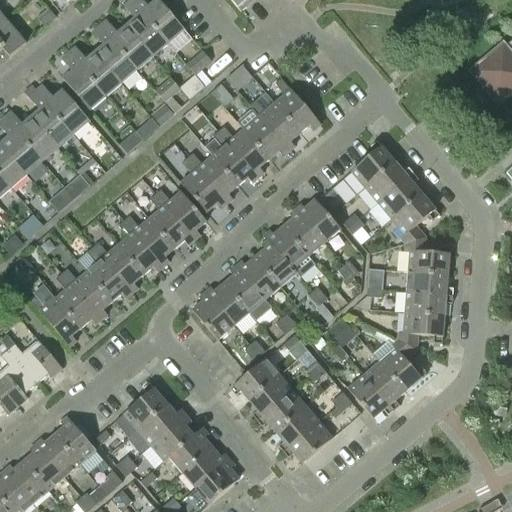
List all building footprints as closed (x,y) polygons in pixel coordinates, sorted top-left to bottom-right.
[(132,0),(130,2),(168,46),(185,32),(158,1),(149,9),(141,0),(132,0)] [(228,0),(240,14),(257,0),(228,0)] [(135,21),(126,28),(153,60),(168,46),(130,2),(123,8),(135,21)] [(45,30),(56,20),(50,13),(39,23),(45,30)] [(5,21),(0,25),(0,53),(3,51),(10,60),(26,46),(5,21)] [(107,22),(99,29),(137,73),(153,60),(126,28),(118,35),(107,22)] [(104,48),(95,55),(122,86),(137,73),(99,29),(92,35),(104,48)] [(511,43),(505,49),(503,47),(471,74),(498,106),(511,94),(511,43)] [(76,49),(68,55),(106,99),(122,86),(95,55),(87,62),(76,49)] [(211,64),(206,59),(207,59),(203,54),(186,68),(191,73),(190,73),(195,78),(201,73),(211,64)] [(90,113),(106,99),(68,55),(61,61),(72,74),(63,82),(90,113)] [(237,92),(252,79),(249,76),(242,68),(227,81),(234,89),(237,92)] [(201,73),(195,78),(205,89),(211,84),(201,73)] [(179,91),(170,80),(155,93),(165,104),(179,91)] [(285,98),(275,106),(300,136),(310,128),(314,133),(321,128),(281,81),(275,86),(285,98)] [(35,93),(73,138),(90,124),(63,93),(54,101),(43,87),(35,93)] [(221,87),(212,95),(217,101),(226,93),(221,87)] [(73,138),(35,93),(31,88),(24,94),(39,113),(31,120),(58,151),(73,138)] [(290,144),(300,136),(275,106),(265,114),(255,103),(249,108),(289,154),(295,150),(290,144)] [(161,128),(173,117),(164,107),(152,118),(161,128)] [(289,154),(249,108),(244,113),(253,124),(244,132),(269,162),(279,154),(283,159),(289,154)] [(58,151),(31,120),(23,127),(12,114),(4,120),(42,164),(58,151)] [(42,164),(4,120),(0,123),(0,129),(8,139),(0,146),(27,178),(42,164)] [(144,127),(136,134),(143,143),(151,136),(144,127)] [(224,129),(218,134),(258,181),(264,176),(259,171),(269,162),(244,132),(234,141),(224,129)] [(222,151),(212,159),(238,189),(248,181),(252,186),(258,181),(218,134),(212,139),(222,151)] [(365,191),(395,165),(377,144),(371,149),(375,154),(351,175),(365,191)] [(27,178),(0,146),(0,177),(11,191),(27,178)] [(193,156),(187,161),(227,207),(233,202),(228,197),(238,189),(212,159),(203,167),(193,156)] [(95,164),(92,160),(77,173),(80,177),(95,164)] [(221,212),(227,207),(187,161),(182,165),(191,177),(181,186),(207,216),(217,207),(221,212)] [(378,206),(413,176),(409,171),(403,175),(395,165),(365,191),(378,206)] [(391,222),(421,197),(413,187),(418,182),(413,176),(378,206),(391,222)] [(0,200),(11,191),(0,177),(0,200)] [(71,184),(64,190),(74,202),(81,196),(71,184)] [(326,206),(338,197),(332,190),(321,200),(326,206)] [(161,192),(155,197),(195,244),(200,239),(196,234),(206,225),(181,195),(170,204),(161,192)] [(49,203),(59,215),(67,209),(56,197),(49,203)] [(195,244),(155,197),(149,202),(159,213),(149,222),(175,252),(185,243),(189,249),(195,244)] [(405,246),(426,240),(416,229),(429,218),(433,223),(440,218),(421,197),(391,222),(405,238),(401,241),(405,246)] [(301,207),(295,212),(324,246),(340,232),(315,202),(304,211),(301,207)] [(309,259),(324,246),(295,212),(290,217),(293,221),(283,229),(309,259)] [(343,226),(348,232),(359,222),(354,216),(343,226)] [(129,219),(124,223),(163,270),(169,265),(165,260),(175,252),(149,222),(139,230),(129,219)] [(359,222),(348,232),(352,237),(363,228),(359,222)] [(128,240),(118,248),(144,278),(154,270),(158,275),(163,270),(124,223),(118,228),(128,240)] [(264,239),(267,243),(267,242),(293,272),(297,276),(300,280),(315,267),(309,259),(283,229),(273,237),(270,233),(264,239)] [(408,275),(448,278),(450,250),(442,250),(441,256),(424,255),(426,240),(405,246),(405,254),(410,254),(408,275)] [(265,251),(255,260),(281,290),(297,276),(293,272),(267,242),(267,243),(262,247),(265,251)] [(98,245),(93,250),(133,296),(138,292),(134,286),(144,278),(118,248),(108,256),(98,245)] [(133,296),(93,250),(87,255),(97,266),(87,274),(113,304),(122,296),(127,301),(133,296)] [(281,290),(255,260),(245,268),(242,264),(236,269),(265,303),(281,290)] [(343,268),(352,279),(358,274),(348,264),(343,268)] [(352,279),(343,268),(338,273),(347,284),(352,279)] [(271,309),(265,303),(236,269),(230,274),(234,278),(224,286),(249,316),(255,322),(271,309)] [(67,271),(62,276),(102,323),(107,318),(103,313),(113,304),(87,274),(77,283),(67,271)] [(367,284),(366,292),(381,293),(384,273),(369,271),(367,284)] [(407,295),(453,299),(453,291),(447,291),(448,278),(408,275),(407,295)] [(66,293),(56,301),(82,331),(91,323),(96,328),(102,323),(62,276),(56,281),(66,293)] [(211,290),(205,295),(234,329),(249,316),(224,286),(214,294),(211,290)] [(326,301),(317,290),(312,294),(322,305),(326,301)] [(381,293),(366,292),(366,299),(381,300),(381,293)] [(322,305),(312,294),(306,299),(316,310),(321,306),(322,305)] [(218,343),(234,329),(205,295),(199,300),(203,304),(192,313),(218,343)] [(405,316),(444,319),(445,306),(452,306),(453,299),(407,295),(405,316)] [(72,339),(82,331),(56,301),(46,309),(36,298),(30,303),(70,350),(76,344),(72,339)] [(321,306),(316,310),(320,315),(325,310),(321,306)] [(444,319),(405,316),(403,336),(398,336),(398,343),(416,352),(418,337),(434,339),(434,346),(442,346),(444,319)] [(281,321),(290,332),(295,327),(286,317),(281,321)] [(290,332),(281,321),(275,326),(284,337),(290,332)] [(355,336),(343,321),(329,333),(341,348),(355,336)] [(288,353),(300,343),(294,337),(283,347),(288,353)] [(320,339),(313,345),(318,351),(325,345),(320,339)] [(8,353),(37,387),(49,376),(52,381),(63,372),(38,343),(23,356),(15,347),(8,353)] [(255,343),(249,348),(259,359),(265,354),(255,343)] [(416,352),(398,343),(392,347),(396,351),(380,365),(405,395),(426,377),(421,370),(416,375),(405,362),(416,352)] [(259,359),(249,348),(244,352),(253,364),(259,359)] [(347,359),(338,348),(333,353),(342,364),(347,359)] [(9,368),(0,375),(0,387),(18,409),(28,401),(24,397),(37,387),(8,353),(1,359),(9,368)] [(249,403),(279,378),(266,362),(231,392),(236,398),(241,394),(249,403)] [(310,379),(321,370),(316,364),(305,373),(310,379)] [(405,395),(380,365),(364,378),(394,413),(400,408),(395,403),(405,395)] [(511,368),(502,368),(501,378),(511,378),(511,368)] [(325,375),(321,370),(310,379),(314,384),(325,375)] [(292,394),(279,378),(249,403),(258,413),(252,418),(257,423),(292,394)] [(394,413),(364,378),(348,392),(373,422),(384,413),(388,418),(394,413)] [(124,417),(138,433),(168,407),(149,386),(143,392),(148,397),(124,417)] [(0,417),(5,414),(8,418),(18,409),(0,387),(0,417)] [(276,435),(306,409),(292,394),(257,423),(262,429),(267,425),(276,435)] [(331,404),(336,410),(347,400),(342,394),(331,404)] [(347,400),(336,410),(341,416),(352,406),(347,400)] [(138,433),(151,448),(186,419),(181,413),(176,417),(168,407),(138,433)] [(283,455),(319,425),(306,409),(276,435),(284,445),(279,449),(283,455)] [(169,460),(194,438),(186,429),(191,424),(186,419),(151,448),(164,464),(169,460)] [(64,429),(55,437),(80,467),(96,454),(67,420),(61,425),(64,429)] [(319,425),(283,455),(288,461),(294,456),(302,466),(332,441),(319,425)] [(203,431),(194,438),(169,460),(182,475),(212,450),(204,440),(208,437),(203,431)] [(99,448),(111,438),(105,432),(94,442),(99,448)] [(36,447),(65,481),(80,467),(55,437),(45,446),(41,442),(36,447)] [(33,455),(23,464),(49,494),(65,481),(36,447),(30,451),(33,455)] [(196,491),(226,465),(230,463),(225,456),(221,460),(212,450),(182,475),(196,491)] [(116,467),(121,473),(132,464),(127,458),(116,467)] [(234,468),(230,463),(226,465),(196,491),(209,507),(239,482),(230,471),(234,468)] [(4,473),(33,507),(49,494),(23,464),(13,472),(10,468),(4,473)] [(136,469),(132,464),(121,473),(126,478),(136,469)] [(0,499),(10,511),(27,511),(33,507),(4,473),(0,476),(0,479),(2,482),(0,483),(0,499)] [(99,489),(106,498),(122,484),(112,473),(106,478),(109,481),(99,489)] [(146,490),(157,481),(151,475),(140,484),(146,490)] [(86,495),(81,500),(90,511),(106,498),(99,489),(89,498),(86,495)] [(116,497),(126,509),(132,504),(122,493),(116,497)] [(122,511),(126,509),(116,497),(111,502),(119,511),(122,511)] [(0,511),(10,511),(0,499),(0,511)] [(163,511),(171,511),(178,506),(173,499),(162,509),(163,511)] [(81,511),(89,511),(90,511),(81,500),(75,505),(81,511)]
